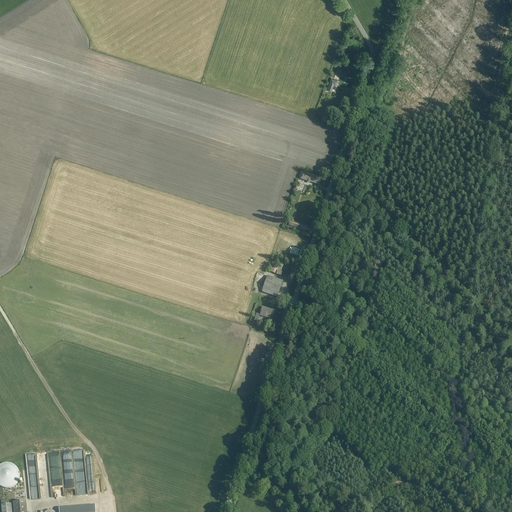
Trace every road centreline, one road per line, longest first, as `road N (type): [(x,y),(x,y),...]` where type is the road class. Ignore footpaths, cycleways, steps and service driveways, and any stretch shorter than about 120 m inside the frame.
road 1 (unclassified): [(225,511),(370,66),(369,43),(343,0)]
road 2 (track): [(263,475),(352,197)]
road 3 (track): [(466,469),(455,397),(479,214)]
road 4 (track): [(329,189),(368,203),(511,341)]
road 5 (track): [(479,214),(510,0)]
